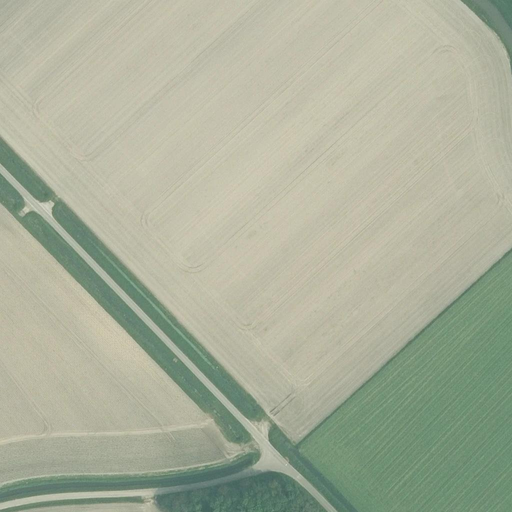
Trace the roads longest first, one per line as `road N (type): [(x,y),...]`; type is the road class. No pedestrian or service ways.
road 1 (unclassified): [(278,458),(0,169)]
road 2 (unclassified): [(0,507),(188,487),(278,458)]
